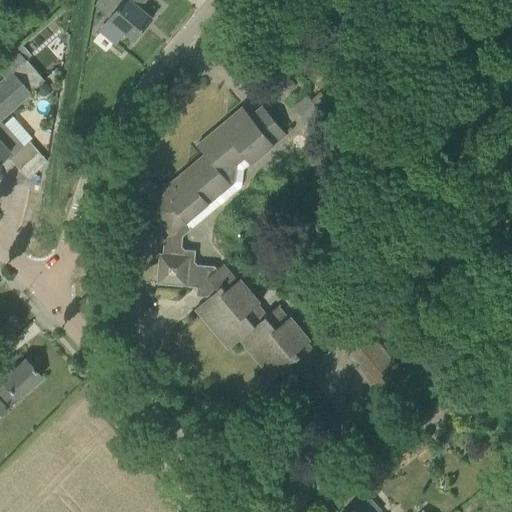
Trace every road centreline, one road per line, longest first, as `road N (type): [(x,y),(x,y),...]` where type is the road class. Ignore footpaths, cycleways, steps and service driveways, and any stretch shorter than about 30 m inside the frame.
road 1 (unclassified): [(51,301),(100,154),(131,104),(223,0)]
road 2 (tertiary): [(242,511),(51,301)]
